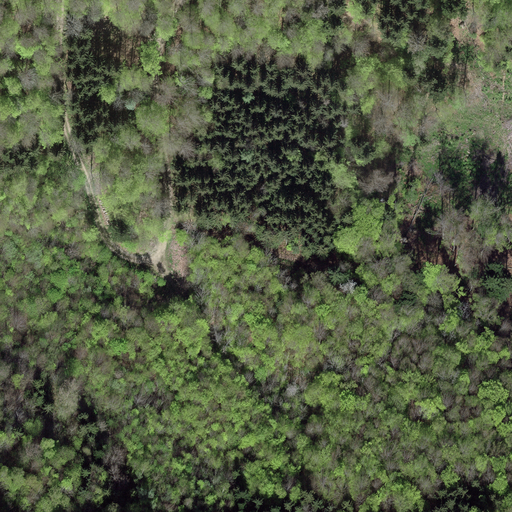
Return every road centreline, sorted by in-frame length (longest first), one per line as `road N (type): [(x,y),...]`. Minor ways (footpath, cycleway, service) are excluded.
road 1 (track): [(61,0),(57,74),(65,125),(104,238),(143,260),(159,252),(165,229),(156,65),(178,0)]
road 2 (track): [(153,258),(221,378),(307,444),(421,508)]
